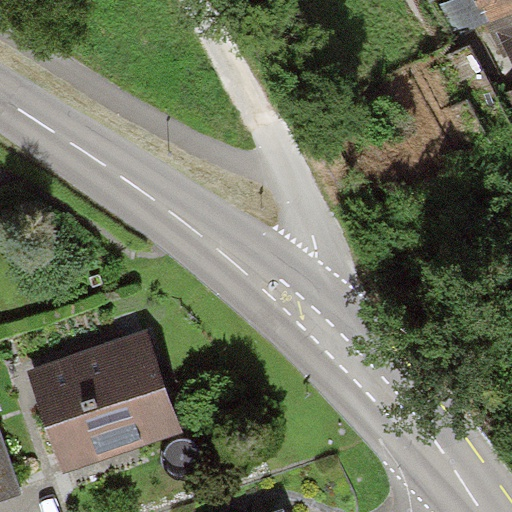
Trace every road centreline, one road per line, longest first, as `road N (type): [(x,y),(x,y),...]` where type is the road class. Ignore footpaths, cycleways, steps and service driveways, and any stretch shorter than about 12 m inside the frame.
road 1 (tertiary): [(0,95),(292,300),(392,401),(479,506)]
road 2 (track): [(197,0),(292,172),(315,234),(318,260),(292,300)]
